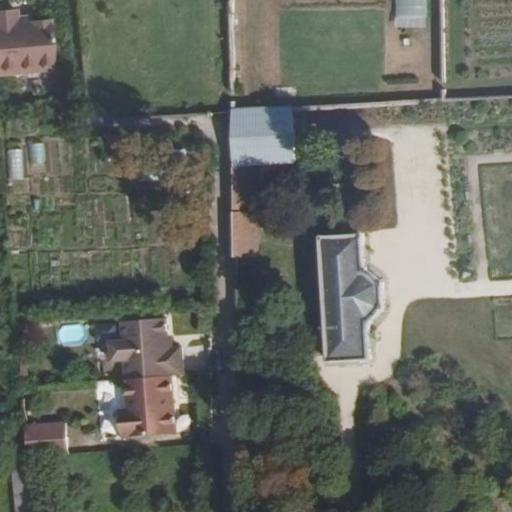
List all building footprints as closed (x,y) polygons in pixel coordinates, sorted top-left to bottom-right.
[(0,12),(0,75),(53,71),(48,22),(29,24),(29,22),(15,23),(15,19),(14,12),(0,12)] [(226,164),(249,162),(286,160),(285,109),(225,112),(226,164)] [(249,162),(226,164),(226,256),(250,255),(249,162)] [(147,193),(132,194),(133,223),(148,223),(147,193)] [(367,266),(365,235),(321,237),(330,361),(372,358),(370,326),(387,307),(386,294),(386,281),(367,266)] [(172,375),(185,374),(182,347),(170,348),(167,318),(122,322),(124,341),(111,342),(114,362),(126,361),(128,379),(172,375)] [(178,432),(172,375),(126,380),(128,409),(121,410),(123,438),(178,432)] [(68,425),(26,429),(28,449),(29,459),(71,455),(68,425)] [(13,450),(15,469),(30,468),(29,459),(28,449),(13,450)] [(18,511),(34,511),(30,468),(15,469),(18,511)]
